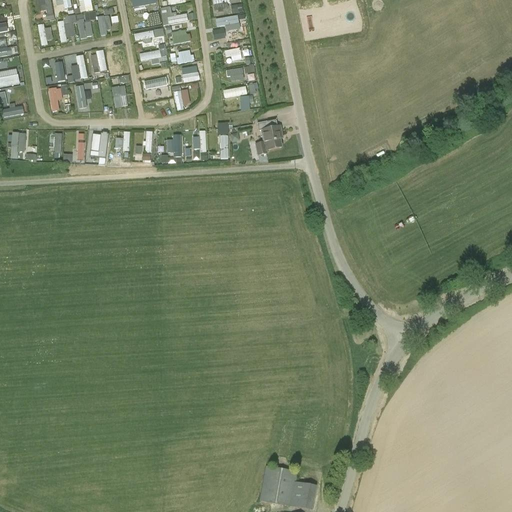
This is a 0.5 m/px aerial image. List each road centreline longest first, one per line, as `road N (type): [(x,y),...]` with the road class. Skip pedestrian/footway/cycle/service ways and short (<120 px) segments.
road 1 (unclassified): [(402,336),(364,301),(326,220),(280,0)]
road 2 (unclassified): [(340,511),(371,403),(402,336)]
road 3 (unclassified): [(402,336),(511,274)]
